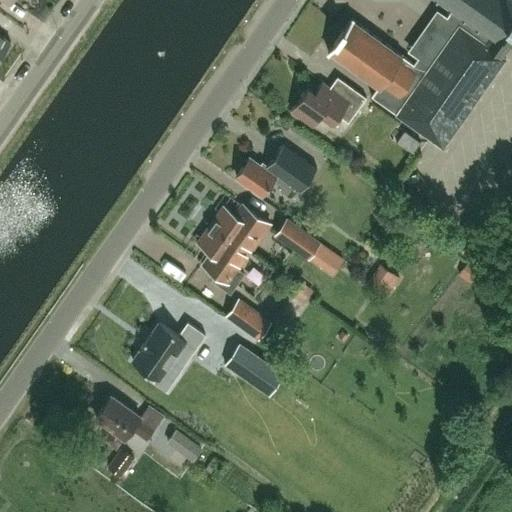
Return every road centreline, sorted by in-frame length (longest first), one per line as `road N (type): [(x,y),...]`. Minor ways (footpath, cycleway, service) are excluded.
road 1 (tertiary): [(0,411),(288,0)]
road 2 (residential): [(0,129),(93,0)]
